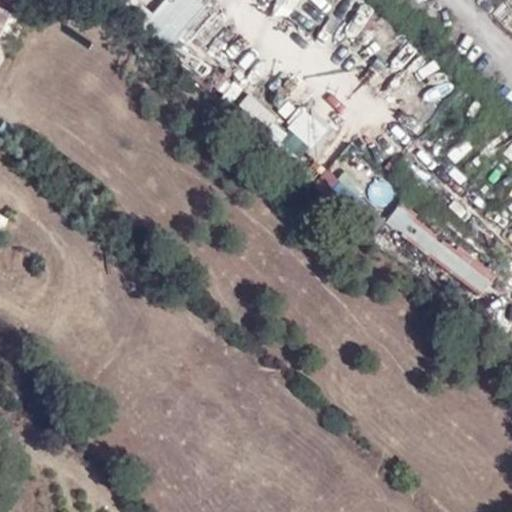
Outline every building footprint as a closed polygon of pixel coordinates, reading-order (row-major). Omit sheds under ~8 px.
[(199,0),(168,0),(153,18),(183,44),(212,10),(199,0)] [(0,40),(13,15),(0,7),(0,40)] [(265,134),(278,121),(252,94),(238,107),(265,134)] [(316,161),(339,133),(315,113),(292,140),(316,161)] [(339,209),(353,194),(329,170),(315,185),(339,209)] [(413,211),(398,230),(480,298),(496,280),(413,211)]
